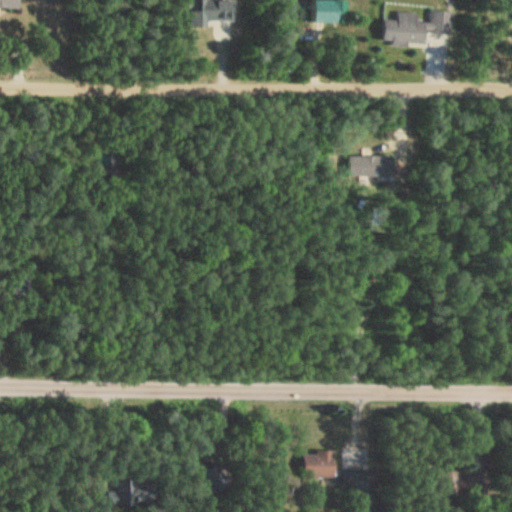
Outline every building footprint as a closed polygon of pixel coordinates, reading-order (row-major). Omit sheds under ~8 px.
[(189,27),(221,27),(221,0),(200,0),(201,11),(189,11),(189,27)] [(315,0),(316,22),(344,22),(343,0),(315,0)] [(382,45),(428,46),(428,13),(395,13),(395,20),(382,20),(382,45)] [(347,180),(393,180),(393,157),(347,157),(347,180)] [(335,451),(304,451),(304,477),(335,477),(335,451)]
